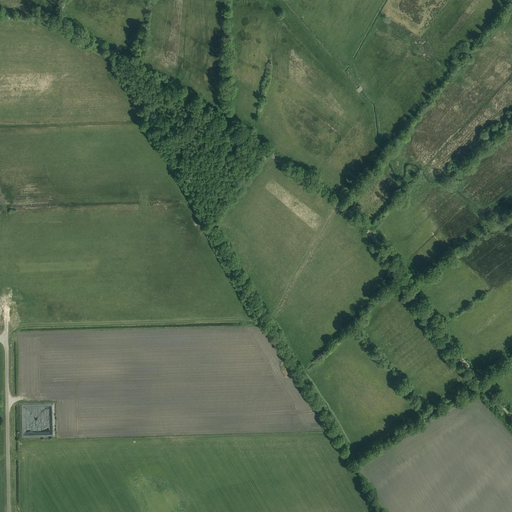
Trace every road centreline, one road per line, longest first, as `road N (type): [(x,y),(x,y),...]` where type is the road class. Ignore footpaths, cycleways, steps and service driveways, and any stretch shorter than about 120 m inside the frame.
road 1 (track): [(481,382),(363,227),(219,121)]
road 2 (unclassified): [(8,511),(6,339)]
